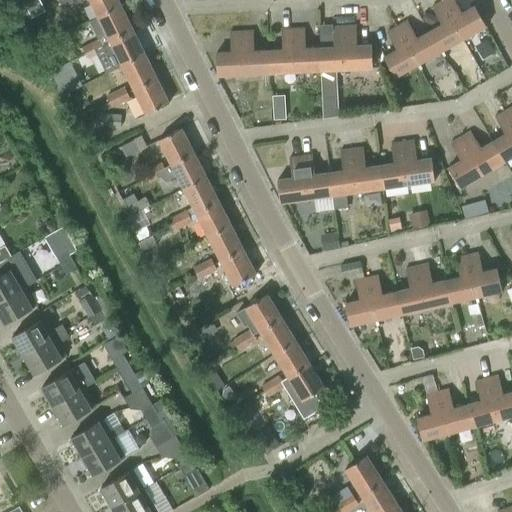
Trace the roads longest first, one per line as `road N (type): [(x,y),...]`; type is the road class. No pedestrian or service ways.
road 1 (residential): [(230,139),(453,107),(511,78)]
road 2 (residential): [(296,267),(511,217)]
road 3 (residential): [(171,7),(318,0)]
road 4 (residential): [(370,381),(511,345)]
road 5 (residential): [(230,139),(171,7)]
road 6 (residential): [(296,267),(230,139)]
road 7 (residential): [(71,511),(0,389)]
road 8 (residential): [(370,381),(296,267)]
road 9 (residential): [(383,403),(278,463)]
